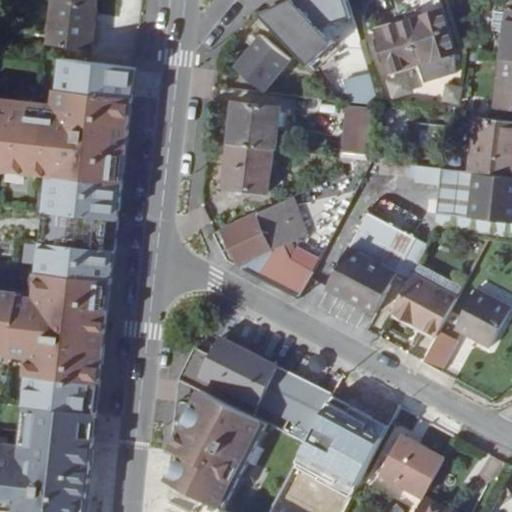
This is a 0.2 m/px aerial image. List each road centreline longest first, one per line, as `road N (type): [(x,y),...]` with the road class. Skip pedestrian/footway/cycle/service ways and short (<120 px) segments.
road 1 (residential): [(155,263),(227,288),(511,438)]
road 2 (tertiary): [(185,0),(155,263)]
road 3 (tertiary): [(155,263),(127,511)]
